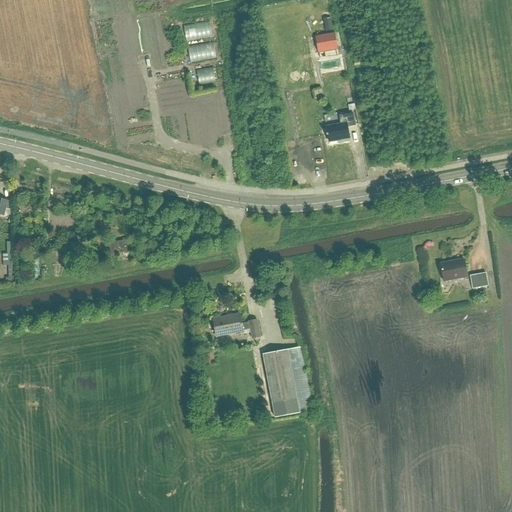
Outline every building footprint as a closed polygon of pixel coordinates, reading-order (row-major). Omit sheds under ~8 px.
[(183,42),(211,36),(208,20),(180,26),(183,42)] [(337,50),(335,33),(315,37),(318,53),(337,50)] [(213,43),(185,45),(186,61),(215,59),(213,43)] [(196,85),(213,82),(211,67),(193,70),(196,85)] [(349,138),(347,127),(355,126),(353,114),(339,116),(341,125),(326,128),(327,134),(326,134),(326,136),(328,136),(329,142),(349,138)] [(131,241),(130,240),(115,242),(116,243),(109,244),(111,254),(132,251),(132,250),(139,248),(137,241),(131,241)] [(30,260),(31,278),(38,278),(37,260),(30,260)] [(443,282),(466,278),(463,260),(440,264),(443,282)] [(472,289),(488,286),(486,273),(470,276),(472,289)] [(242,324),(240,315),(213,320),(216,337),(243,332),(243,331),(246,331),(246,334),(251,333),(252,339),(260,337),(257,321),(249,322),(249,323),(242,324)] [(275,418),(313,411),(311,397),(301,347),(263,354),(273,404),(275,418)] [(198,365),(207,365),(207,354),(197,354),(198,365)] [(209,378),(201,379),(202,391),(210,390),(209,378)]
